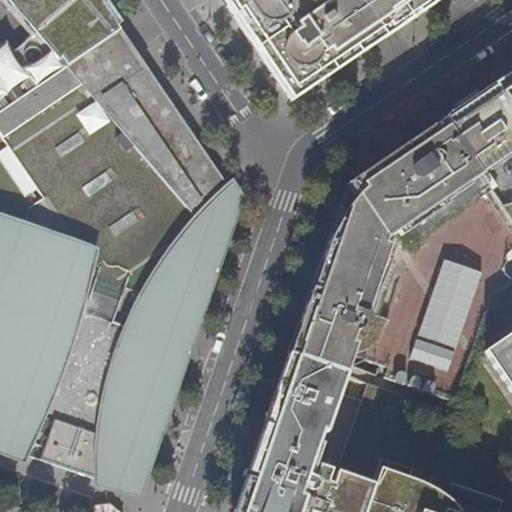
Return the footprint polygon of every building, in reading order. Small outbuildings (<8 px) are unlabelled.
[(0,116),(125,36),(100,0),(5,0),(35,34),(13,52),(6,42),(0,45),(0,116)] [(220,0),(250,42),(277,82),(292,105),(311,93),(361,59),(369,53),(375,49),(411,25),(437,7),(435,5),(431,0),(220,0)] [(163,93),(125,36),(0,116),(0,455),(23,464),(33,444),(43,447),(38,459),(56,465),(91,477),(92,486),(114,492),(135,497),(144,471),(153,445),(159,429),(179,370),(207,288),(226,232),(236,202),(220,177),(194,139),(163,93)] [(511,75),(504,81),(493,89),(511,116),(511,75)] [(511,147),(511,116),(493,89),(470,104),(444,122),(478,172),(511,147)] [(345,376),(396,227),(478,172),(444,122),(426,134),(375,168),(349,186),(355,198),(359,196),(360,198),(358,200),(350,210),(345,217),(341,223),(337,230),(333,229),(318,274),(298,331),(294,342),(289,357),(345,376)] [(511,179),(490,189),(511,221),(511,179)] [(511,389),(511,343),(491,358),(511,389)] [(313,465),(316,459),(321,447),(317,445),(321,433),(325,435),(345,376),(289,357),(286,367),(281,382),(264,432),(256,454),(255,453),(243,489),(234,511),(364,511),(374,486),(336,472),(331,485),(325,483),(330,471),(313,465)] [(492,511),(497,498),(405,466),(381,464),(374,486),(364,511),(492,511)] [(120,511),(110,503),(95,504),(87,511),(120,511)]
